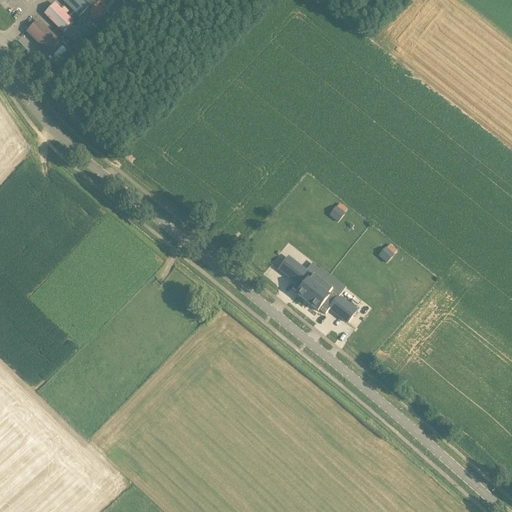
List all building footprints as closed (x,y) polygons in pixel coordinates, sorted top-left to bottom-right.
[(92,9),(82,0),(61,0),(82,20),(92,9)] [(85,0),(85,1),(93,8),(97,4),(92,0),(85,0)] [(74,25),(55,5),(45,15),(64,34),(74,25)] [(69,17),(77,25),(81,20),(73,13),(69,17)] [(60,42),(38,21),(27,34),(49,54),(60,42)] [(61,41),(65,36),(58,29),(53,34),(61,41)] [(344,215),(336,209),(329,218),(338,224),(344,215)] [(395,255),(386,249),(379,258),(388,264),(395,255)] [(308,305),(323,284),(307,271),(305,273),(288,259),(279,271),(297,284),(292,290),(298,295),(297,296),(298,297),(307,304),(308,305)] [(314,263),(307,271),(323,284),(338,296),(345,288),(314,263)] [(338,296),(323,284),(308,305),(317,312),(318,313),(319,311),(325,316),(330,310),(347,324),(356,312),(339,299),(340,297),(338,296)]
